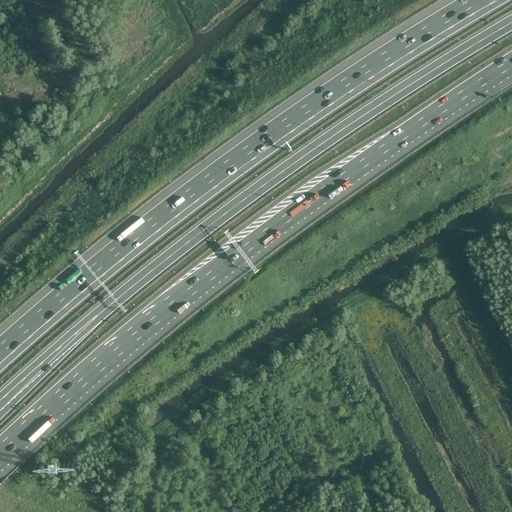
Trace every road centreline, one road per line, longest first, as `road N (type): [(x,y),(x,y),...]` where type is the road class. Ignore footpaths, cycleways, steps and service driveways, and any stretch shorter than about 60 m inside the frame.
road 1 (motorway): [(0,452),(188,289),(511,62)]
road 2 (motorway): [(13,391),(240,201),(511,22)]
road 3 (motorway): [(483,0),(227,169),(0,354)]
